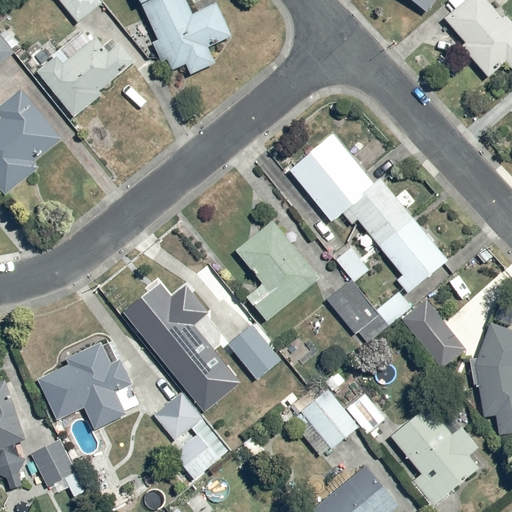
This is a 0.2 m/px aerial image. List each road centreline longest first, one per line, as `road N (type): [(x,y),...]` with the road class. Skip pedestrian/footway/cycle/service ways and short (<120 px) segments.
road 1 (residential): [(0,283),(86,252),(348,38)]
road 2 (residential): [(511,218),(348,38)]
